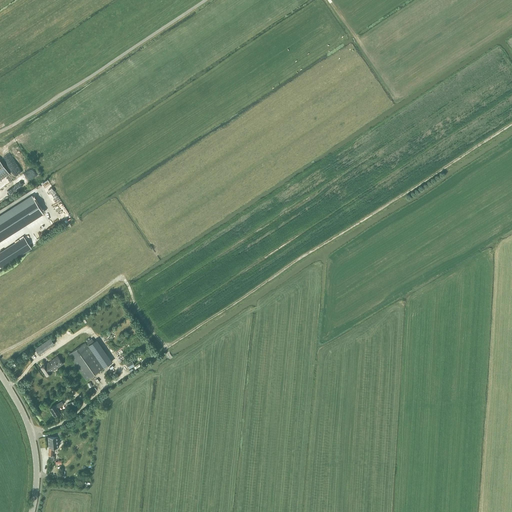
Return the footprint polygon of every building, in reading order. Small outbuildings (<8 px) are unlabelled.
[(0,160),(0,180),(9,174),(0,160)] [(32,195),(0,215),(0,241),(44,214),(32,195)] [(0,267),(26,251),(20,241),(11,246),(0,253),(0,267)] [(55,344),(51,339),(36,349),(40,355),(55,344)] [(111,363),(96,341),(89,346),(104,368),(111,363)] [(85,343),(68,354),(86,380),(103,368),(85,343)] [(58,355),(39,367),(46,376),(64,364),(58,355)] [(55,405),(50,408),(52,413),(52,414),(53,415),(54,416),(60,413),(57,408),(55,405)] [(57,436),(48,437),(48,439),(49,448),(58,447),(58,443),(57,436)]
